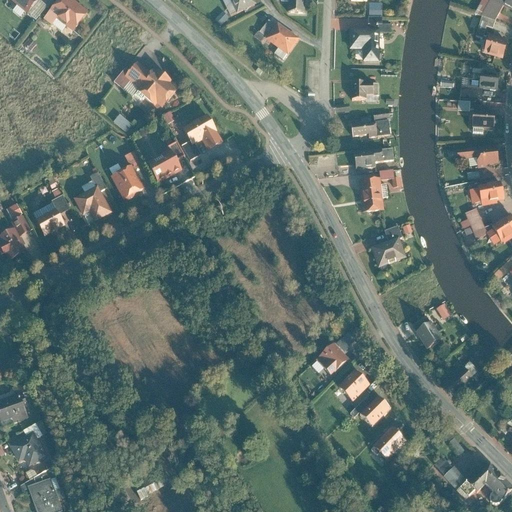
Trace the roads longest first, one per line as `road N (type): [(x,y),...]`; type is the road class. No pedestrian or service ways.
road 1 (tertiary): [(511,473),(404,358),(287,151)]
road 2 (residential): [(287,151),(0,307)]
road 3 (tertiary): [(287,151),(216,55),(151,0)]
road 4 (residential): [(287,151),(322,117),(327,0)]
